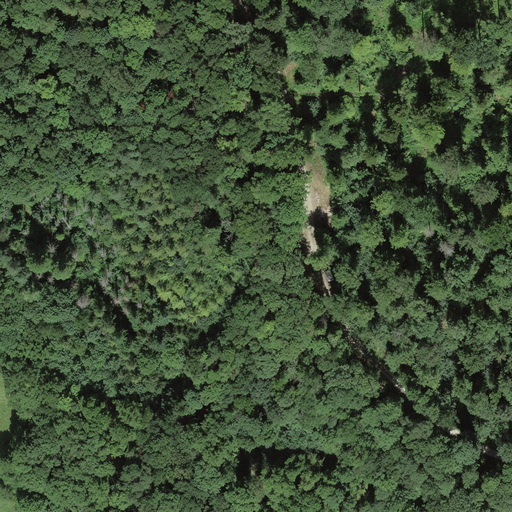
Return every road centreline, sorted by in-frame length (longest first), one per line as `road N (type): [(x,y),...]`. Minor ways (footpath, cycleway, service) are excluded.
road 1 (track): [(231,0),(302,163),(316,255),(337,309),(417,409),(511,456)]
road 2 (track): [(277,511),(212,408),(0,170)]
